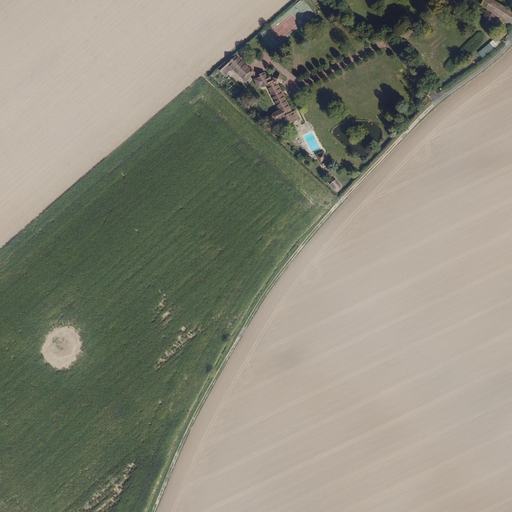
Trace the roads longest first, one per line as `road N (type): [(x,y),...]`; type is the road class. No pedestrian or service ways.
road 1 (track): [(511,35),(426,107),(319,225),(205,393),(154,511)]
road 2 (track): [(435,100),(385,44),(308,80),(293,78),(265,54)]
